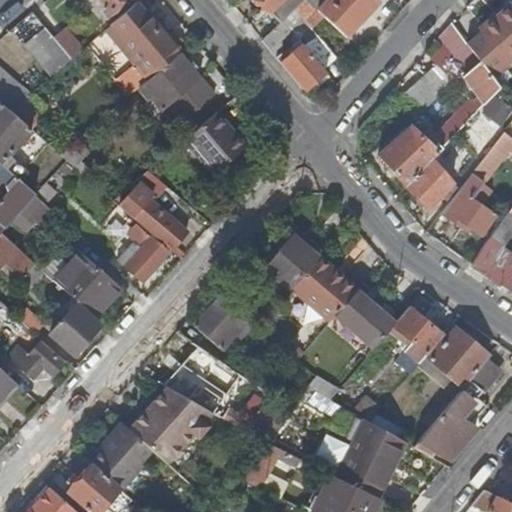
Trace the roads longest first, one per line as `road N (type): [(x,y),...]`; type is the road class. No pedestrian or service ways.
road 1 (residential): [(316,143),(0,494)]
road 2 (residential): [(316,143),(395,235),(511,321)]
road 3 (residential): [(316,143),(457,0)]
road 4 (residential): [(200,0),(316,143)]
